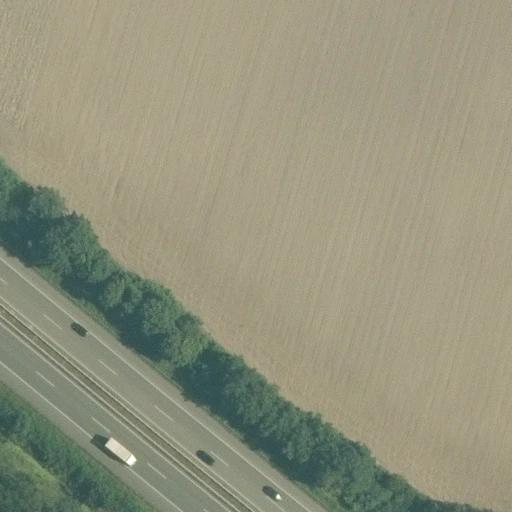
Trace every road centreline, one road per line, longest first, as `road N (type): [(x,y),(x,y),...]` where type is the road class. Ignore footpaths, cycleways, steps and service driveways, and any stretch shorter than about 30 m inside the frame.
road 1 (motorway): [(281,511),(0,284)]
road 2 (motorway): [(0,346),(202,511)]
